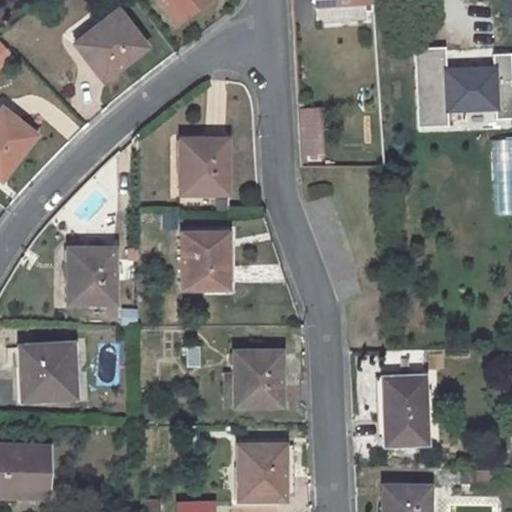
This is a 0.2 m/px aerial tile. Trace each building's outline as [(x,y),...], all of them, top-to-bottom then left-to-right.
[(160,0),(177,21),(203,0),(160,0)] [(511,33),(511,0),(501,0),(503,34),(511,33)] [(370,2),(314,5),(315,27),(368,24),(370,2)] [(112,20),(119,15),(117,11),(109,16),(112,20)] [(102,25),(76,46),(103,79),(144,46),(119,15),(112,20),(109,16),(101,23),(102,25)] [(12,65),(0,62),(0,49),(0,48),(0,79),(8,81),(12,65)] [(442,49),(413,50),(416,132),(510,129),(507,53),(491,54),(491,65),(442,66),(442,49)] [(323,158),(315,106),(293,109),(300,161),(323,158)] [(0,179),(35,133),(2,109),(0,111),(0,179)] [(511,137),(491,138),(495,214),(511,213),(511,137)] [(224,140),(183,140),(183,170),(179,170),(179,181),(186,181),(186,193),(225,193),(224,140)] [(181,234),(181,288),(226,287),(226,233),(181,234)] [(114,303),(113,248),(69,248),(70,280),(67,280),(67,292),(73,291),(73,303),(114,303)] [(27,398),(74,395),(71,342),(19,346),(20,366),(24,365),(27,398)] [(280,404),(279,351),(240,351),(240,362),(232,361),(232,371),(236,371),(237,405),(280,404)] [(240,362),(240,351),(232,351),(232,361),(240,362)] [(426,443),(424,375),(382,376),(384,444),(426,443)] [(48,446),(0,444),(0,494),(47,496),(48,446)] [(238,455),(238,465),(239,465),(240,497),(284,496),(283,445),(243,445),(243,455),(238,455)] [(427,511),(428,486),(390,485),(389,495),(383,495),(383,507),(385,507),(385,511),(427,511)] [(158,511),(158,499),(141,499),(141,511),(158,511)] [(170,511),(211,511),(211,500),(171,501),(170,511)]
